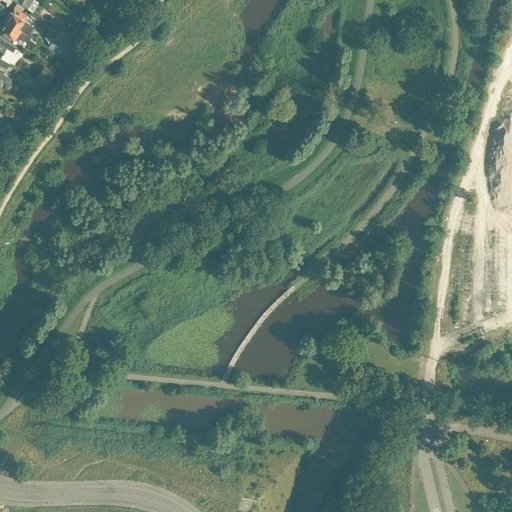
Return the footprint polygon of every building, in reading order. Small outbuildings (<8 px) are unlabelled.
[(14,0),(33,12),(39,2),(34,0),(14,0)] [(131,0),(124,0),(118,17),(118,18),(125,21),(133,0),(131,0)] [(93,15),(98,8),(94,5),(89,12),(93,15)] [(34,27),(24,21),(28,15),(14,6),(5,20),(7,22),(28,36),(32,30),(34,27)] [(52,8),(49,13),(58,19),(61,14),(52,8)] [(88,24),(93,15),(89,12),(87,11),(82,19),(88,24)] [(77,41),(83,32),(76,27),(73,31),(60,22),(60,21),(52,15),(48,20),(57,26),(56,27),(60,30),(77,41)] [(83,32),(88,24),(82,19),(76,27),(83,32)] [(37,41),(30,37),(28,36),(7,22),(1,30),(15,39),(18,35),(23,39),(23,38),(34,46),(37,41)] [(65,59),(77,41),(60,30),(48,48),(30,36),(30,37),(37,41),(65,59)] [(0,37),(0,57),(10,63),(15,55),(12,53),(16,48),(0,37)] [(0,57),(0,64),(6,68),(10,63),(0,57)] [(56,73),(45,65),(35,81),(46,88),(56,73)] [(44,91),(37,87),(32,95),(38,99),(44,91)] [(4,113),(10,116),(15,109),(9,105),(4,113)] [(0,141),(3,143),(12,130),(0,122),(0,141)]
